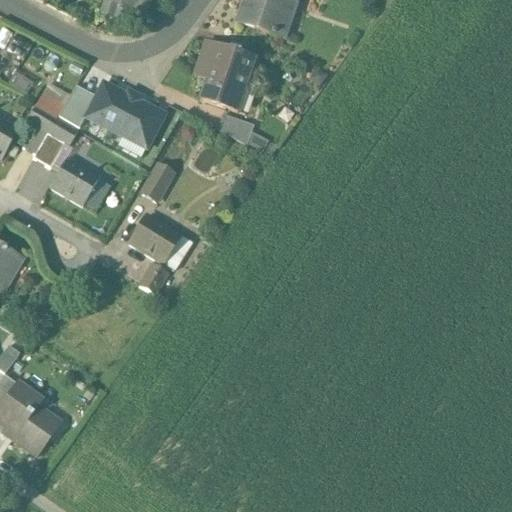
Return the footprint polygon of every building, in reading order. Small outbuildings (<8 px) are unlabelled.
[(102,0),(102,2),(143,16),(148,0),(102,0)] [(249,0),(240,26),(282,40),(283,38),(277,36),(278,35),(276,34),(288,2),(295,4),(295,2),(293,2),(293,0),(249,0)] [(255,60),(206,43),(199,66),(213,71),(203,102),(239,115),(239,113),(235,112),(241,92),(244,93),(255,60)] [(26,95),(33,84),(15,73),(8,84),(26,95)] [(163,118),(103,87),(85,120),(122,139),(123,137),(147,149),(163,118)] [(36,132),(47,137),(56,121),(63,110),(43,99),(27,127),(36,132)] [(70,114),(63,110),(56,121),(64,126),(70,114)] [(254,128),(224,118),(218,133),(246,148),(254,128)] [(64,126),(56,121),(47,137),(68,150),(78,134),(64,126)] [(0,122),(0,162),(18,133),(0,122)] [(35,159),(47,137),(36,132),(25,153),(35,159)] [(99,181),(67,162),(50,191),(82,210),(99,181)] [(172,177),(158,168),(141,197),(155,205),(172,177)] [(236,170),(223,177),(229,190),(243,184),(236,170)] [(191,246),(146,219),(128,247),(161,268),(162,267),(173,274),(191,246)] [(19,261),(0,249),(0,291),(1,292),(19,261)] [(138,289),(155,299),(168,276),(151,267),(138,289)] [(9,349),(0,361),(0,374),(4,377),(19,357),(9,349)] [(0,409),(16,387),(4,378),(0,383),(0,409)] [(41,404),(16,387),(0,409),(0,428),(5,432),(3,436),(37,460),(49,443),(46,441),(57,423),(37,409),(41,404)]
